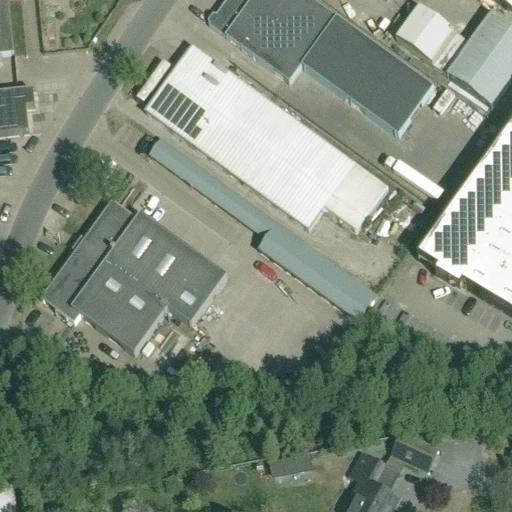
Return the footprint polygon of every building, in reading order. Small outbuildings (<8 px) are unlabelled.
[(0,0),(0,59),(14,58),(8,3),(7,0),(0,0)] [(288,87),(300,71),(398,142),(434,94),(335,23),(304,0),(229,0),(208,29),(226,42),(288,87)] [(511,0),(488,0),(511,17),(511,0)] [(511,33),(492,19),(470,49),(419,11),(395,44),(490,113),(511,82),(511,33)] [(307,235),(323,214),(355,237),(386,195),(270,110),(192,52),(157,102),(146,116),(252,195),(307,235)] [(18,97),(0,99),(0,140),(29,137),(26,112),(35,111),(34,96),(18,97)] [(434,273),(439,275),(436,280),(460,295),(463,290),(468,293),(467,293),(511,320),(511,131),(417,263),(434,273)] [(364,313),(374,299),(245,204),(162,142),(151,157),(259,237),(272,246),(266,254),(358,321),(364,313)] [(114,208),(87,245),(82,241),(77,247),(73,253),(79,258),(60,284),(57,281),(40,304),(61,319),(74,329),(80,321),(134,360),(168,314),(191,331),(227,282),(141,219),(137,225),(114,208)] [(402,439),(392,461),(429,478),(439,456),(402,439)] [(308,459),(271,470),(274,482),(312,471),(308,459)] [(394,511),(398,505),(390,500),(374,492),(385,471),(363,459),(351,481),(361,486),(347,511),(394,511)]
